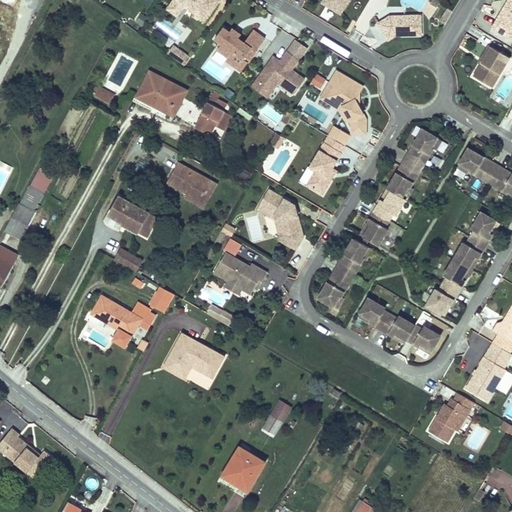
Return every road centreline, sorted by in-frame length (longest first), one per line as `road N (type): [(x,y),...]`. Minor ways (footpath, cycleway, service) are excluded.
road 1 (residential): [(404,109),(303,279),(307,309),(413,370),(442,362),(511,242)]
road 2 (unknown): [(12,374),(124,140),(143,127),(183,129)]
road 3 (unclassified): [(0,374),(171,511)]
road 4 (unknown): [(81,433),(91,401),(75,320),(94,284),(105,280)]
road 5 (residential): [(273,0),(393,72)]
